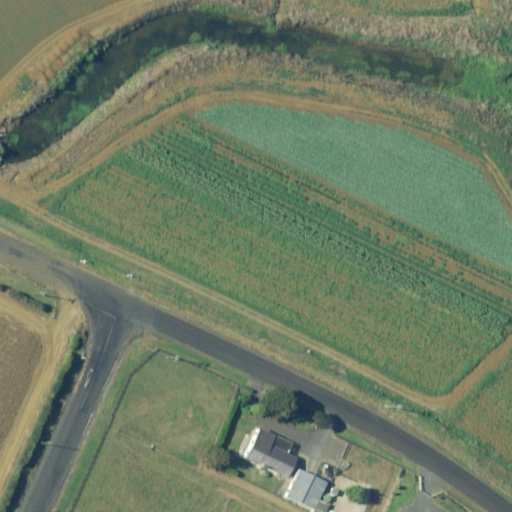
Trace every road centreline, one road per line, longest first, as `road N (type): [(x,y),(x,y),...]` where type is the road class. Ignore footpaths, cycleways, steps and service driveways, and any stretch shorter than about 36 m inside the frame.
road 1 (unclassified): [(122,302),(355,410),(504,511)]
road 2 (unclassified): [(33,511),(122,302)]
road 3 (unclassified): [(0,244),(122,302)]
